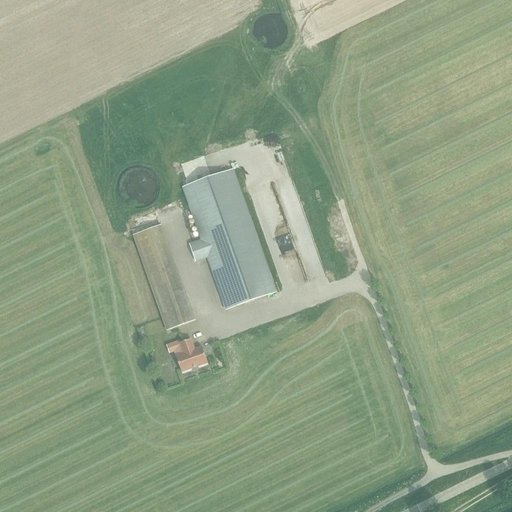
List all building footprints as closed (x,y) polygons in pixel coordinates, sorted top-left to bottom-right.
[(258,141),(261,151),(286,145),(283,135),(258,141)] [(125,201),(125,202),(127,204),(130,206),(133,207),(137,208),(140,208),(144,208),(147,207),(150,206),(153,204),(156,201),(158,198),(159,195),(160,192),(160,188),(160,185),(159,181),(158,178),(156,175),(153,173),(150,171),(147,169),(144,168),(140,168),(139,168),(137,168),(133,169),(130,171),(127,173),(125,175),(123,178),(121,181),(120,185),(120,188),(120,192),(121,195),(123,198),(125,201)] [(231,171),(185,188),(204,241),(191,246),(196,260),(208,255),(228,310),(275,293),(231,171)] [(295,205),(308,249),(318,246),(305,202),(295,205)] [(162,226),(134,236),(167,330),(195,320),(162,226)] [(175,354),(182,374),(209,364),(203,345),(196,347),(192,336),(178,342),(181,352),(175,354)]
